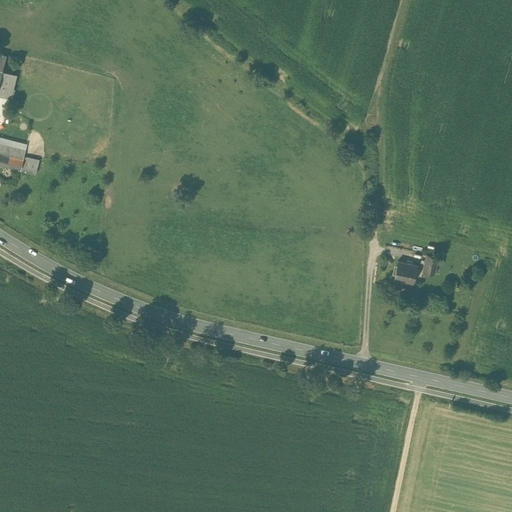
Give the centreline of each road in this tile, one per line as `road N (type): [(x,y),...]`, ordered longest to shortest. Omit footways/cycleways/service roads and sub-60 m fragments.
road 1 (secondary): [(0,236),(57,271),(167,317),(511,397)]
road 2 (track): [(402,0),(378,108),(374,229)]
road 3 (track): [(394,511),(421,377)]
